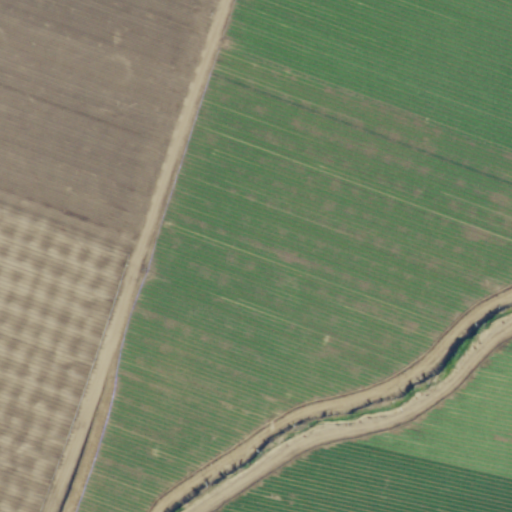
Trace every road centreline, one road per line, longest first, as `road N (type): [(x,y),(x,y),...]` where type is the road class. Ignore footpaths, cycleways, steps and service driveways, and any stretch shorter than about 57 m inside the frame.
road 1 (track): [(227,0),(49,511)]
road 2 (track): [(153,511),(290,415),(406,379),(511,292)]
road 3 (track): [(511,327),(483,342),(420,405),(316,438),(197,511)]
